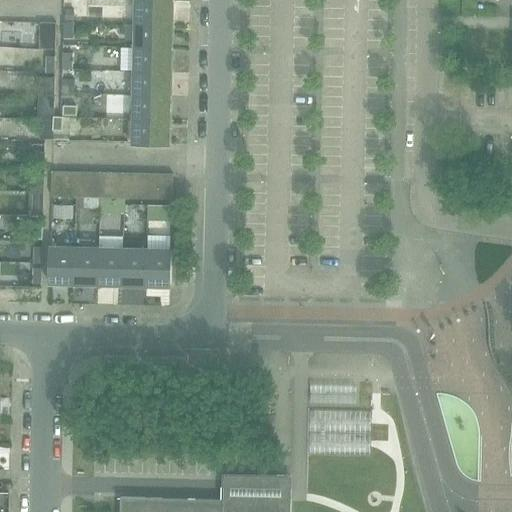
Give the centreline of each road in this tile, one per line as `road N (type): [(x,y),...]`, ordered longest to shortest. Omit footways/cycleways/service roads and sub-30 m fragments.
road 1 (residential): [(192,337),(207,309),(219,0)]
road 2 (residential): [(511,232),(451,223),(432,214),(423,194),(428,0)]
road 3 (residential): [(39,511),(44,333)]
road 4 (residential): [(192,337),(44,333)]
